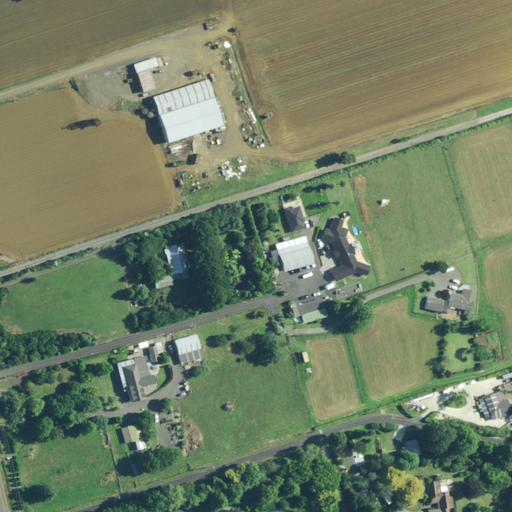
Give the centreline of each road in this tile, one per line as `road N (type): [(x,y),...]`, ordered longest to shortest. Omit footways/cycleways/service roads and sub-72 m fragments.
road 1 (unknown): [(0,275),(511,110)]
road 2 (unknown): [(0,376),(276,298)]
road 3 (unknown): [(0,97),(150,47),(171,55),(179,75)]
